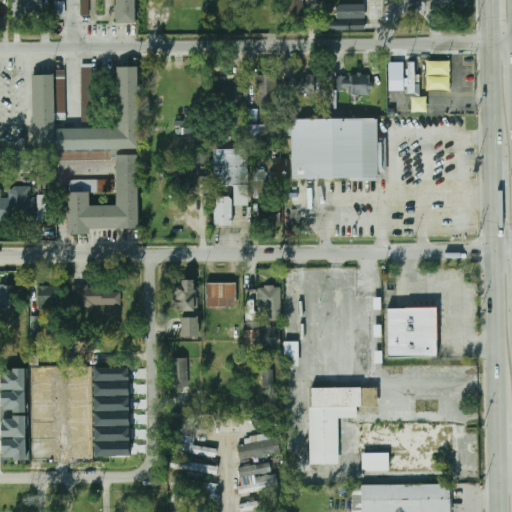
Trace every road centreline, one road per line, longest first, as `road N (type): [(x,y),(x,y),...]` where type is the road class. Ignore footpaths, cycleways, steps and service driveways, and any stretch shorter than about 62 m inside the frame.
road 1 (residential): [(511,44),(0,50)]
road 2 (residential): [(511,245),(0,251)]
road 3 (residential): [(151,469),(151,250)]
road 4 (residential): [(151,469),(131,478),(0,479)]
road 5 (primary): [(494,246),(498,393)]
